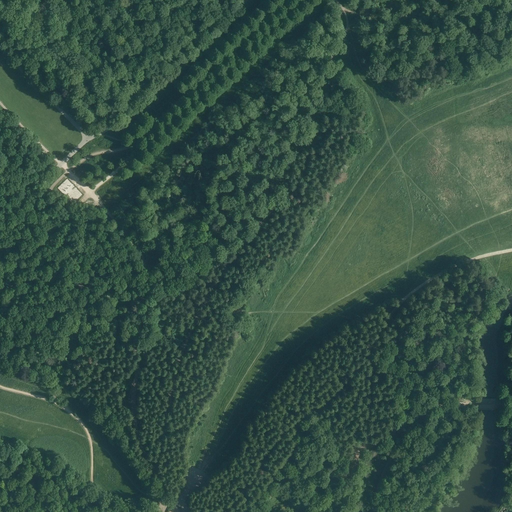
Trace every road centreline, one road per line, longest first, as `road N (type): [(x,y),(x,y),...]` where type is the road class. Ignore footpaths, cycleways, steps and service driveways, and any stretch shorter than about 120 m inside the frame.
road 1 (unknown): [(0,349),(54,325),(76,300),(77,254),(43,206),(48,190),(84,159),(128,146),(285,0)]
road 2 (unknown): [(511,406),(458,407),(410,426),(394,444),(371,511)]
road 3 (unknown): [(0,386),(49,400),(81,423),(103,511)]
